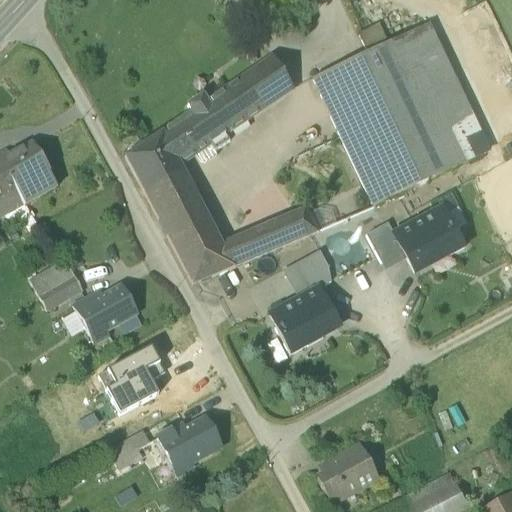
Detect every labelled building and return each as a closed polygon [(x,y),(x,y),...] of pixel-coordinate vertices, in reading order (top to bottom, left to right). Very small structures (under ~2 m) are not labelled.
[(438,20),(317,80),(379,204),(500,145),(438,20)] [(273,60),(159,132),(177,168),(295,94),(273,60)] [(177,168),(159,132),(121,151),(192,291),(230,272),(216,245),(177,168)] [(55,191),(27,145),(0,160),(0,213),(4,221),(55,191)] [(314,236),(300,206),(216,245),(230,272),(314,236)] [(441,212),(393,238),(413,275),(433,265),(430,260),(444,253),(447,259),(464,250),(455,233),(453,234),(441,212)] [(84,293),(69,264),(31,283),(46,312),(84,293)] [(345,293),(358,293),(357,273),(344,273),(345,293)] [(140,317),(125,288),(79,313),(95,342),(140,317)] [(317,292),(271,317),(269,318),(276,330),(274,331),(289,358),(307,349),(303,343),(317,335),(319,340),(338,330),(317,292)] [(222,450),(209,422),(163,444),(177,472),(222,450)] [(139,449),(148,444),(142,432),(109,449),(121,473),(145,461),(139,449)] [(375,486),(357,447),(311,468),(330,507),(375,486)] [(463,511),(445,478),(391,507),(393,511),(463,511)] [(511,511),(511,500),(510,496),(479,511),(511,511)]
